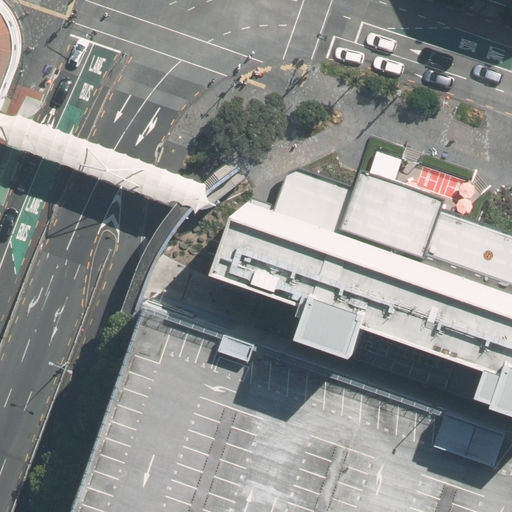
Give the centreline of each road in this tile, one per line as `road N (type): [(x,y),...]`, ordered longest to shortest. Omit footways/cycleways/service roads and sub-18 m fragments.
road 1 (secondary): [(120,146),(131,197),(126,254),(37,511)]
road 2 (secondary): [(120,146),(0,449)]
road 3 (secondary): [(0,271),(35,171),(91,69),(159,0)]
road 4 (secondary): [(511,65),(319,0)]
road 5 (secondary): [(182,0),(120,146)]
